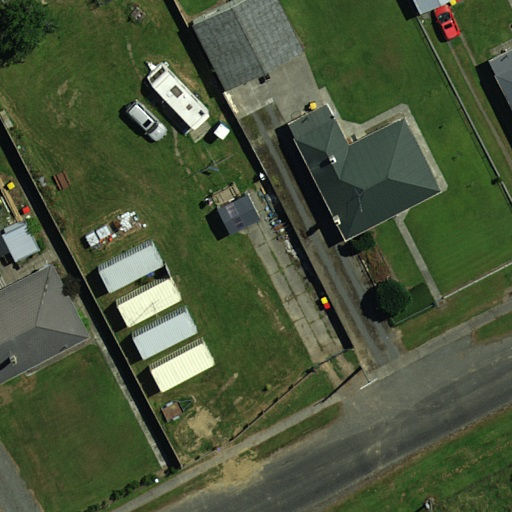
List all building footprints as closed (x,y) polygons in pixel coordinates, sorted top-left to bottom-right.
[(283,0),(221,0),(193,14),(235,97),(313,58),(283,0)] [(473,0),(406,0),(421,28),(473,0)] [(0,26),(0,64),(15,56),(0,26)] [(485,44),(443,66),(498,172),(511,164),(511,76),(504,81),(485,44)] [(286,107),(239,134),(303,246),(400,191),(361,124),(312,152),(286,107)] [(56,263),(0,295),(0,397),(100,339),(56,263)]
